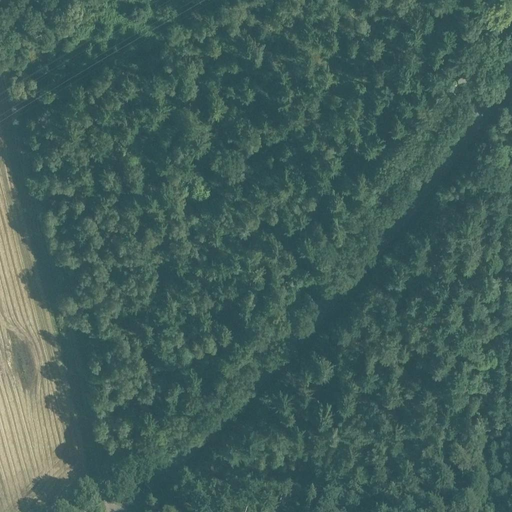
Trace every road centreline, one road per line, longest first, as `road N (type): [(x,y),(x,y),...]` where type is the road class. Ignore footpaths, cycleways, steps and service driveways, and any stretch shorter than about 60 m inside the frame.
road 1 (tertiary): [(129,511),(362,269),(511,76)]
road 2 (track): [(115,511),(97,495),(89,419),(0,75)]
